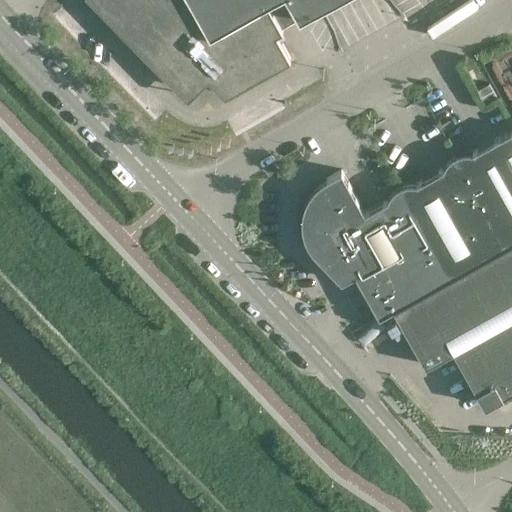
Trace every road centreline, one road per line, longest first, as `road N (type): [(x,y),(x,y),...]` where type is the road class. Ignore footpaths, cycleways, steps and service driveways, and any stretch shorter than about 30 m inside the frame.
road 1 (tertiary): [(450,505),(173,199)]
road 2 (unclassified): [(173,199),(511,8)]
road 3 (unknown): [(59,0),(186,121),(248,111),(326,67),(341,69),(357,96)]
road 4 (tertiary): [(173,199),(0,14)]
